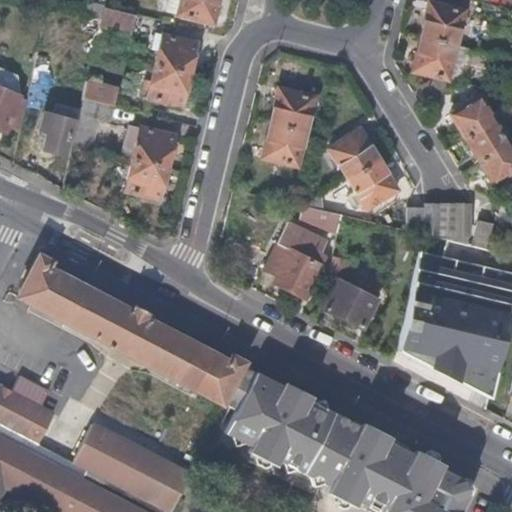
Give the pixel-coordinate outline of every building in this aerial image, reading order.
[(212,23),(216,0),(164,0),(162,9),(177,13),(177,15),(212,23)] [(426,1),(418,36),(454,44),(461,10),(426,1)] [(60,10),(47,7),(45,19),(57,22),(60,10)] [(130,15),(102,7),(99,18),(98,25),(126,32),(130,15)] [(99,18),(84,15),(82,27),(86,28),(96,31),(98,25),(99,18)] [(96,31),(86,28),(81,52),(91,55),(92,51),(95,36),(96,31)] [(152,66),(186,74),(193,43),(159,35),(152,66)] [(92,51),(104,54),(107,39),(95,36),(92,51)] [(454,44),(418,36),(410,70),(432,76),(445,79),(447,76),(454,77),(458,63),(463,59),(466,47),(454,44)] [(101,64),(104,54),(92,51),(91,55),(89,61),(101,64)] [(179,106),(186,74),(152,66),(144,97),(179,106)] [(7,125),(18,131),(25,102),(19,100),(15,76),(0,69),(0,131),(3,133),(7,125)] [(415,87),(425,103),(449,90),(445,79),(432,76),(415,87)] [(81,95),(81,98),(106,105),(110,88),(85,82),(81,95)] [(62,155),(67,157),(70,144),(76,117),(81,98),(81,95),(71,92),(66,112),(73,115),(62,155)] [(268,124),(302,132),(309,101),(275,92),(268,124)] [(456,125),(463,137),(471,150),(479,162),(486,174),(492,183),(511,170),(511,148),(509,145),(493,118),(479,96),(449,113),(456,125)] [(70,144),(88,149),(95,118),(108,122),(112,107),(106,105),(81,98),(76,117),(70,144)] [(40,149),(62,155),(73,115),(66,112),(46,106),(39,131),(44,133),(40,149)] [(129,159),(164,168),(171,135),(126,123),(118,156),(129,159)] [(295,163),(302,132),(268,124),(260,155),(295,163)] [(345,177),(375,157),(355,127),(326,148),(345,177)] [(70,144),(67,157),(86,162),(88,149),(70,144)] [(394,187),(375,157),(345,177),(353,190),(343,196),(351,210),(362,204),(364,207),(394,187)] [(156,200),(164,168),(129,159),(122,191),(156,200)] [(301,207),(322,212),(319,195),(301,207)] [(438,234),(438,205),(422,204),(422,208),(421,234),(438,234)] [(455,235),(455,205),(438,205),(438,234),(455,235)] [(471,235),(469,205),(455,205),(455,235),(471,235)] [(335,231),(339,215),(322,212),(301,207),(299,220),(335,231)] [(407,230),(421,234),(422,208),(406,207),(407,230)] [(285,220),(275,241),(288,248),(319,265),(324,256),(318,252),(324,239),(285,220)] [(472,246),(484,249),(491,223),(477,220),(471,240),(472,246)] [(288,248),(275,241),(261,268),(273,275),(288,248)] [(288,248),(273,275),(270,282),(303,299),(319,265),(288,248)] [(394,350),(485,396),(511,283),(511,273),(416,250),(394,350)] [(222,404),(244,363),(231,356),(228,362),(147,320),(150,313),(133,304),(129,311),(47,268),(50,260),(37,254),(17,296),(119,350),(222,404)] [(329,257),(324,276),(335,278),(339,279),(343,260),(329,257)] [(339,279),(335,278),(320,307),(360,328),(375,295),(367,290),(366,293),(339,279)] [(342,511),(381,511),(412,454),(323,409),(257,373),(255,377),(243,370),(224,406),(237,413),(219,449),(313,497),(304,511),(321,511),(326,503),(342,511)] [(169,510),(188,474),(90,424),(72,461),(82,467),(81,470),(54,456),(31,443),(49,413),(36,406),(44,392),(15,375),(7,390),(0,385),(0,491),(4,485),(56,511),(160,511),(163,508),(169,510)] [(473,486),(412,454),(381,511),(342,511),(326,503),(321,511),(459,511),(472,488),(473,486)]
